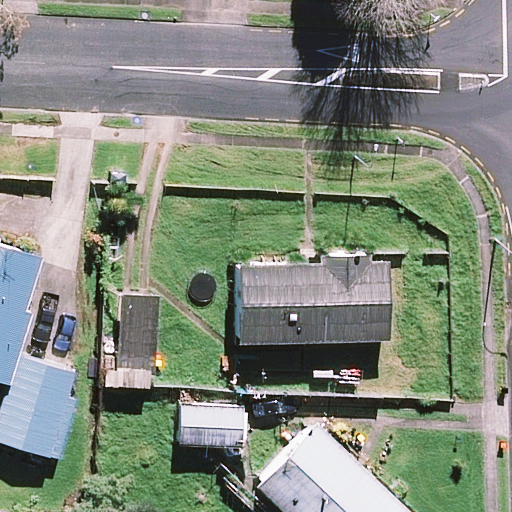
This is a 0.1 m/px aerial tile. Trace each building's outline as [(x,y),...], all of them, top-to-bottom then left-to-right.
[(37,245),(0,234),(0,375),(5,377),(0,395),(0,441),(55,458),(71,402),(61,400),(70,368),(13,351),(27,305),(20,303),(37,245)] [(382,332),(381,254),(235,256),(237,335),(382,332)] [(152,294),(117,293),(114,374),(149,376),(152,294)] [(240,408),(178,405),(176,444),(238,447),(240,408)] [(407,511),(311,421),(254,482),(285,511),(407,511)]
